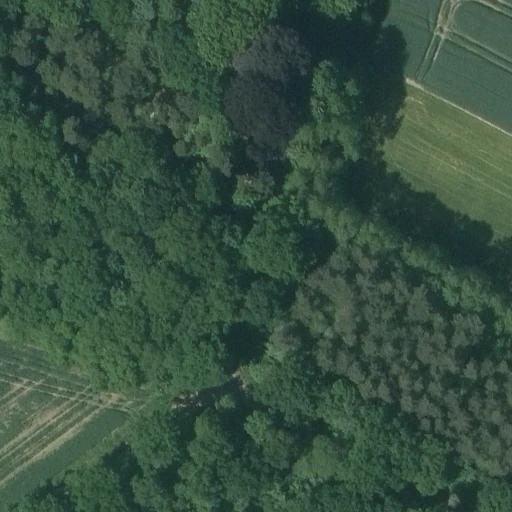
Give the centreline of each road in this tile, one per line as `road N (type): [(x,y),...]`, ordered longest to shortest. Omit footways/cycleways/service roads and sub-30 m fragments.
road 1 (unclassified): [(334,0),(220,377)]
road 2 (unclassified): [(220,377),(463,511)]
road 3 (unclassified): [(40,511),(220,377)]
